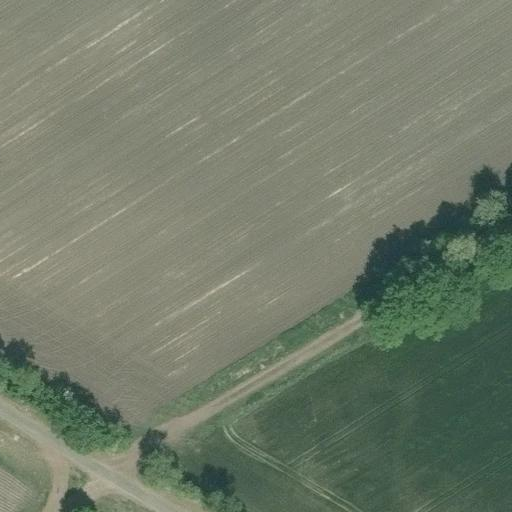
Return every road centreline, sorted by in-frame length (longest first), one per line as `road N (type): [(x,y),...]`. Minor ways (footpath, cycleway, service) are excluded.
road 1 (track): [(63,511),(108,475),(511,226)]
road 2 (unclassified): [(0,410),(170,511)]
